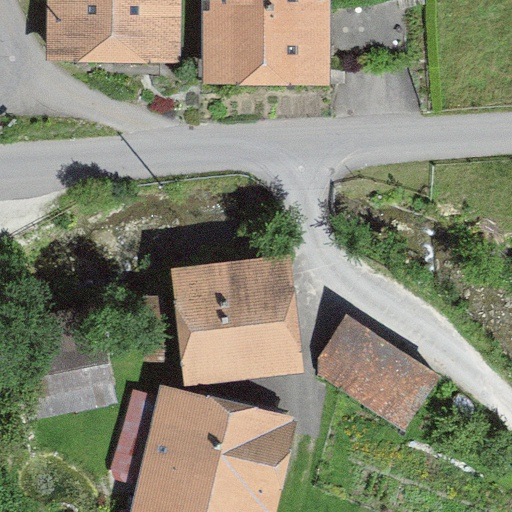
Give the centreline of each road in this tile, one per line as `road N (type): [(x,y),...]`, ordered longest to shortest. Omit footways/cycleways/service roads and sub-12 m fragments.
road 1 (unclassified): [(511,132),(0,160)]
road 2 (track): [(511,422),(461,358),(317,254),(287,174),(217,148)]
